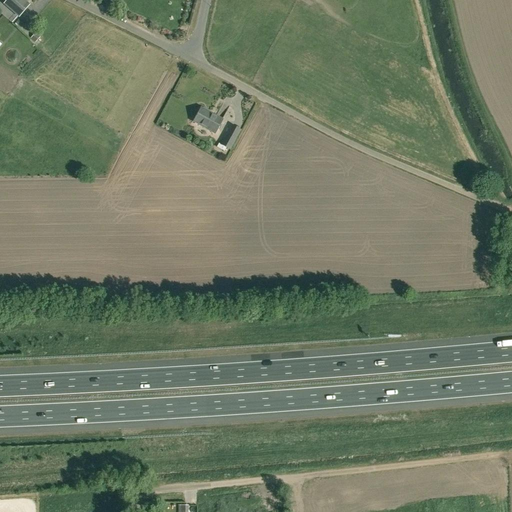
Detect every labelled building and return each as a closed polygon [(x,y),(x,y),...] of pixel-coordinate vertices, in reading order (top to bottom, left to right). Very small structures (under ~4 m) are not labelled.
[(19,16),(29,4),(23,0),(7,0),(5,3),(19,16)] [(40,37),(35,32),(31,38),(36,42),(38,39),(39,38),(40,37)] [(215,133),(222,120),(201,108),(193,121),(215,133)] [(229,149),(240,130),(232,125),(221,144),(226,147),(229,149)] [(226,147),(221,144),(219,143),(217,147),(224,151),(226,147)]
